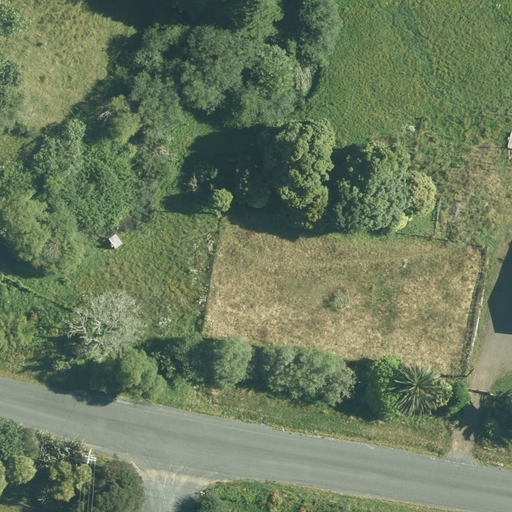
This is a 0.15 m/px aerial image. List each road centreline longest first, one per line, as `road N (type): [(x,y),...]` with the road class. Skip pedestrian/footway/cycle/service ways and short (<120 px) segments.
road 1 (unclassified): [(511,493),(181,436)]
road 2 (unclassified): [(181,436),(0,398)]
